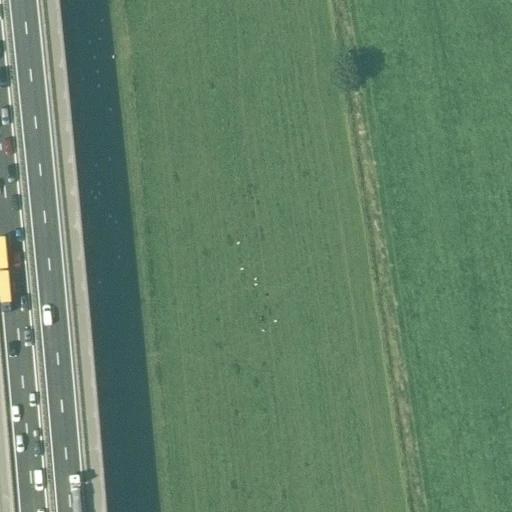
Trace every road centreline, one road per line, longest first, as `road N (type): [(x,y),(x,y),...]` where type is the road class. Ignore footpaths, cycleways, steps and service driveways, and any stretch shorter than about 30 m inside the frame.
road 1 (unclassified): [(96,511),(48,0)]
road 2 (trunk): [(69,511),(23,0)]
road 3 (trunk): [(0,149),(32,511)]
